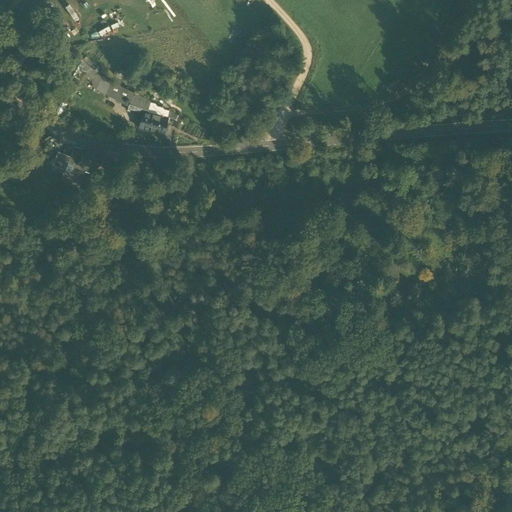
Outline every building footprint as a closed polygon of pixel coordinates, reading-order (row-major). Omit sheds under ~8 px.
[(67,2),(57,9),(67,24),(77,17),(67,2)] [(78,56),(72,66),(60,85),(69,90),(80,72),(75,68),(82,60),(78,56)] [(85,56),(82,60),(94,69),(97,65),(85,56)] [(80,72),(90,81),(97,72),(94,69),(82,60),(75,68),(80,72)] [(128,70),(119,66),(115,75),(124,79),(128,70)] [(101,76),(97,72),(90,81),(95,88),(101,77),(101,76)] [(104,92),(128,105),(133,92),(111,81),(110,82),(101,77),(95,88),(104,92)] [(386,82),(388,89),(401,84),(399,77),(386,82)] [(60,85),(54,96),(63,101),(63,100),(69,91),(69,90),(60,85)] [(73,94),(69,91),(63,100),(67,102),(68,100),(69,101),(73,94)] [(169,117),(166,116),(166,115),(168,109),(163,108),(161,106),(156,105),(154,103),(149,101),(150,100),(133,92),(128,105),(127,109),(142,114),(138,127),(162,133),(164,127),(166,127),(167,124),(169,117)] [(56,112),(63,101),(54,96),(47,107),(56,112)] [(67,103),(63,101),(56,112),(60,114),(67,103)] [(169,117),(175,119),(177,114),(168,109),(166,115),(166,116),(169,117)] [(56,149),(60,140),(45,133),(41,142),(56,149)] [(70,171),(85,179),(96,168),(93,166),(94,162),(97,164),(104,155),(98,152),(97,153),(83,148),(83,147),(83,148),(74,145),(70,155),(68,159),(74,161),(70,171)] [(52,163),(64,168),(68,159),(70,155),(57,150),(52,163)] [(64,168),(70,171),(74,161),(68,159),(64,168)] [(14,169),(9,175),(14,179),(20,173),(14,169)]
